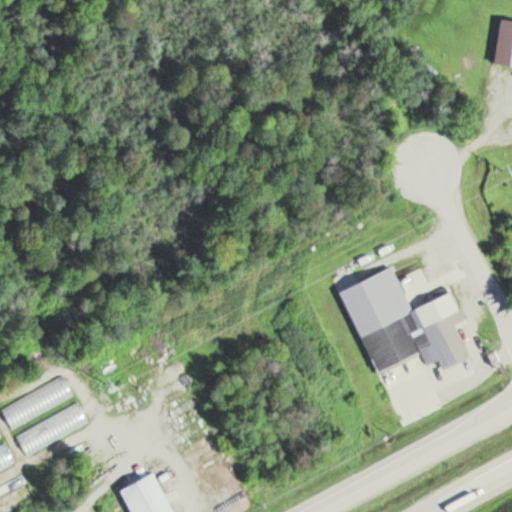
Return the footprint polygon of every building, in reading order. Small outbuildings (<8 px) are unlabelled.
[(490,61),(511,64),(511,19),(496,17),(490,61)] [(338,284),(367,372),(418,356),(421,365),(434,361),(436,366),(464,357),(452,322),(460,320),(450,291),(403,306),(391,267),(338,284)] [(0,406),(0,410),(8,427),(71,398),(62,377),(0,406)] [(14,435),(25,455),(86,423),(75,403),(14,435)] [(0,472),(14,465),(4,444),(0,446),(0,472)] [(167,511),(149,471),(114,487),(125,511),(167,511)] [(0,510),(17,501),(13,493),(26,485),(21,475),(0,486),(0,510)]
